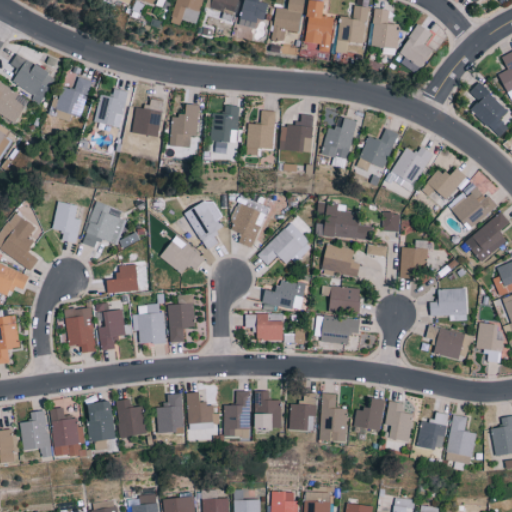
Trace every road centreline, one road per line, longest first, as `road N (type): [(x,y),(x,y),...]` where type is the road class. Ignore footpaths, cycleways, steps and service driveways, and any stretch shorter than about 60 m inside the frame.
road 1 (residential): [(0,9),(83,47),(184,73),(338,86),(381,98),(460,136),(511,180)]
road 2 (residential): [(0,393),(264,366),(511,392)]
road 3 (residential): [(429,117),(462,62),(511,25)]
